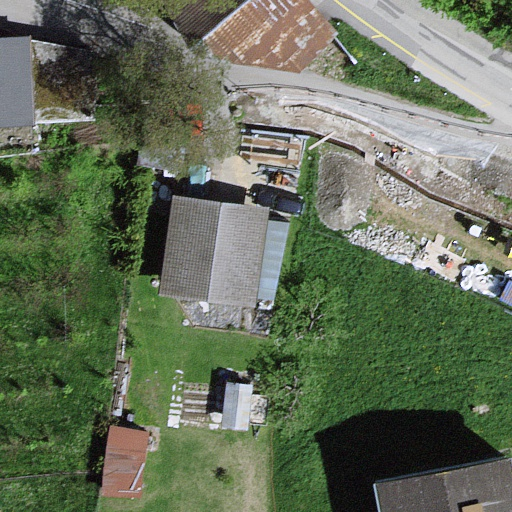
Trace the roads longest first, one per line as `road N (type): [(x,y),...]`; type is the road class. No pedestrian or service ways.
road 1 (residential): [(511,146),(159,52),(1,0)]
road 2 (residential): [(511,87),(380,0)]
